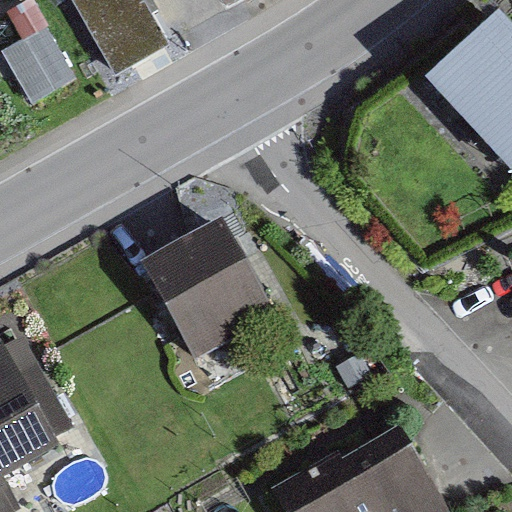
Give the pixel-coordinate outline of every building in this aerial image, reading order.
[(170,54),(139,0),(73,0),(120,82),(170,54)] [(511,32),(498,16),(435,72),(511,158),(511,32)] [(275,319),(219,225),(137,273),(194,367),(275,319)] [(8,348),(0,352),(0,511),(15,511),(2,487),(65,452),(8,348)] [(441,511),(397,441),(348,471),(338,454),(265,499),(273,511),(441,511)]
